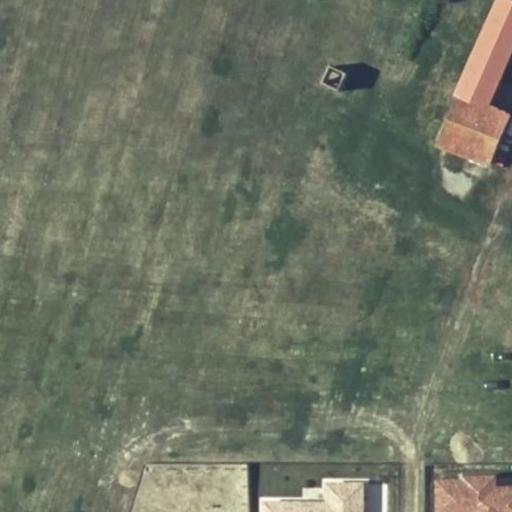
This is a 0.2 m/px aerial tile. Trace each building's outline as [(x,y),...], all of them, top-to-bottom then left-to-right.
[(494,164),(511,120),(511,116),(491,108),(511,57),(511,0),(499,0),(440,141),(494,164)] [(368,113),(380,88),(326,62),(318,79),(351,96),(348,103),(368,113)] [(511,151),(511,120),(494,164),(505,169),(511,151)] [(510,493),(497,493),(497,478),(467,478),(467,481),(440,482),(440,511),(464,511),(473,511),(474,511),(511,511),(511,488),(510,489),(510,493)] [(363,511),(364,484),(328,484),(328,503),(266,503),(266,511),(363,511)]
